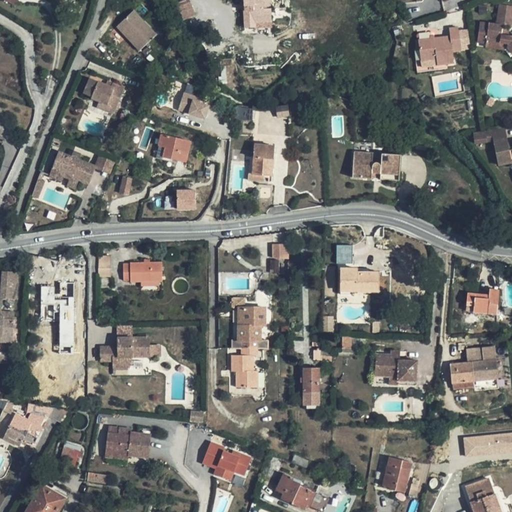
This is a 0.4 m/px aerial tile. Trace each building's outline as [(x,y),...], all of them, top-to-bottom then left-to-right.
[(183,0),(178,2),(183,19),(194,15),(190,0),(183,0)] [(264,9),(263,0),(245,0),(246,28),(255,27),(255,20),(272,20),(271,9),(264,9)] [(270,0),(263,0),(264,9),(271,9),(270,0)] [(151,13),(141,4),(135,11),(144,20),(151,13)] [(511,5),(500,4),(498,16),(511,17),(511,5)] [(144,20),(135,11),(121,23),(131,34),(127,37),(140,51),(157,34),(144,20)] [(511,26),(511,17),(498,16),(497,24),(489,23),(488,26),(480,25),(479,36),(487,37),(486,43),(501,45),(501,42),(510,43),(507,46),(511,52),(511,36),(502,36),(503,26),(511,27),(511,26)] [(131,34),(121,23),(117,27),(127,37),(131,34)] [(459,30),(459,27),(449,29),(450,36),(419,40),(421,60),(437,58),(438,65),(454,63),(453,52),(462,50),(461,45),(459,30)] [(467,29),(459,30),(461,45),(469,44),(467,29)] [(99,81),(91,77),(84,94),(92,98),(99,81)] [(106,84),(99,81),(92,98),(100,101),(116,108),(117,109),(125,88),(113,83),(112,86),(106,84)] [(177,110),(205,120),(211,103),(183,93),(177,110)] [(116,108),(100,101),(97,107),(113,114),(116,108)] [(288,115),(287,106),(276,108),(277,117),(288,115)] [(507,137),(506,129),(492,130),(493,140),(507,137)] [(482,131),(473,132),(475,143),(488,140),(487,131),(482,131)] [(192,141),(161,135),(159,145),(166,147),(163,157),(187,163),(192,141)] [(511,148),(510,149),(508,142),(507,137),(493,140),(498,165),(511,162),(511,148)] [(274,146),(255,144),(254,175),(265,175),(272,176),(274,146)] [(166,147),(159,145),(156,158),(163,159),(163,157),(166,147)] [(73,156),(60,151),(50,177),(62,181),(63,177),(70,179),(78,183),(79,181),(89,184),(97,166),(80,159),(73,156)] [(82,154),(75,151),(73,156),(80,159),(82,154)] [(375,180),(375,175),(382,175),(382,180),(402,181),(403,155),(383,154),(383,166),(382,164),(381,164),(380,163),(379,163),(378,163),(376,164),(375,165),(376,154),(356,153),(355,179),(375,180)] [(133,180),(124,177),(121,192),(129,194),(133,180)] [(78,183),(70,179),(67,186),(76,189),(78,183)] [(43,192),(34,189),(28,205),(37,208),(43,192)] [(176,210),(196,210),(195,189),(176,189),(176,210)] [(289,259),(289,244),(273,244),(273,258),(280,258),(280,259),(289,259)] [(336,245),(337,263),(352,263),(352,244),(336,245)] [(112,256),(99,256),(99,268),(112,268),(112,256)] [(280,260),(270,260),(270,273),(279,273),(280,260)] [(163,282),(162,262),(151,262),(145,262),(131,262),(131,264),(124,264),(124,280),(131,280),(131,282),(142,282),(160,282),(163,282)] [(112,268),(99,268),(99,276),(111,277),(112,268)] [(354,273),(354,268),(341,268),(340,291),(380,291),(380,272),(358,272),(358,273),(354,273)] [(17,273),(3,273),(2,297),(16,298),(17,273)] [(57,286),(41,286),(41,306),(59,306),(59,347),(74,347),(74,282),(57,282),(57,286)] [(499,290),(490,289),(489,295),(489,299),(475,298),(475,294),(468,294),(467,304),(470,305),(474,305),(474,312),(497,313),(499,290)] [(239,308),(244,308),(245,308),(245,297),(233,298),(234,308),(239,308)] [(242,349),(258,349),(269,349),(269,348),(269,340),(268,340),(261,340),(261,325),(266,325),(265,308),(245,308),(244,308),(244,325),(239,325),(239,340),(233,340),(232,340),(232,349),(242,349)] [(2,311),(2,316),(4,316),(4,320),(14,320),(15,320),(15,312),(2,311)] [(0,334),(4,335),(14,335),(14,320),(4,320),(4,316),(2,316),(0,316),(0,334)] [(333,331),(333,317),(324,317),(324,331),(333,331)] [(0,334),(0,341),(13,342),(14,335),(4,335),(0,334)] [(351,337),(343,337),(343,348),(351,349),(351,337)] [(151,338),(119,338),(119,342),(122,342),(122,347),(119,347),(102,347),(102,361),(115,362),(115,367),(131,367),(131,356),(143,356),(143,347),(151,347),(151,346),(151,338)] [(143,347),(143,356),(150,356),(162,356),(162,346),(151,346),(151,347),(143,347)] [(493,347),(482,348),(467,349),(468,362),(450,364),(452,383),(453,383),(474,381),(485,380),(497,378),(493,347)] [(258,349),(242,349),(242,355),(232,355),(232,371),(237,371),(237,387),(258,387),(259,371),(254,371),(254,356),(258,356),(258,349)] [(391,356),(376,355),(376,376),(390,376),(399,376),(398,385),(409,385),(409,381),(417,381),(418,360),(400,360),(400,356),(391,356)] [(150,356),(143,356),(131,356),(131,367),(115,367),(115,373),(151,374),(150,356)] [(320,392),(320,368),(304,368),(304,378),(304,382),(304,393),(320,392)] [(399,376),(390,376),(390,384),(398,385),(399,376)] [(485,380),(474,381),(475,387),(476,392),(487,391),(485,380)] [(475,387),(474,381),(453,383),(454,390),(475,387)] [(53,408),(29,404),(28,410),(32,411),(28,419),(16,414),(5,435),(16,440),(18,437),(24,440),(28,442),(35,445),(43,427),(41,426),(47,414),(50,414),(53,408)] [(192,410),(192,421),(205,421),(205,410),(192,410)] [(124,429),(119,428),(119,434),(108,433),(106,452),(128,455),(149,457),(152,435),(131,433),(131,435),(123,434),(124,429)] [(385,431),(376,429),(372,459),(379,460),(385,431)] [(511,432),(463,437),(465,459),(511,455),(511,432)] [(3,439),(14,444),(16,440),(5,435),(3,439)] [(16,440),(14,444),(20,447),(22,444),(24,440),(18,437),(16,440)] [(209,442),(202,464),(215,469),(212,475),(230,481),(234,472),(246,476),(252,457),(209,442)] [(80,447),(66,443),(60,462),(75,466),(77,460),(80,461),(81,458),(84,451),(80,450),(80,447)] [(309,461),(295,455),(293,462),(306,467),(309,461)] [(403,460),(390,457),(383,486),(396,489),(396,490),(405,492),(412,462),(403,460)] [(302,481),(285,473),(281,483),(277,491),(284,494),(282,499),(305,509),(306,505),(309,499),(307,498),(310,490),(300,485),(302,481)] [(234,474),(231,483),(243,486),(245,477),(234,474)] [(104,479),(87,477),(86,483),(103,485),(104,479)] [(501,511),(489,477),(465,486),(474,511),(501,511)] [(267,493),(275,496),(277,491),(281,483),(274,479),(267,493)] [(56,511),(64,499),(43,486),(28,511),(56,511)] [(135,492),(124,490),(124,494),(129,495),(128,497),(133,498),(135,492)] [(309,499),(314,501),(317,493),(310,490),(307,498),(309,499)] [(277,491),(275,496),(282,499),(284,494),(277,491)]
